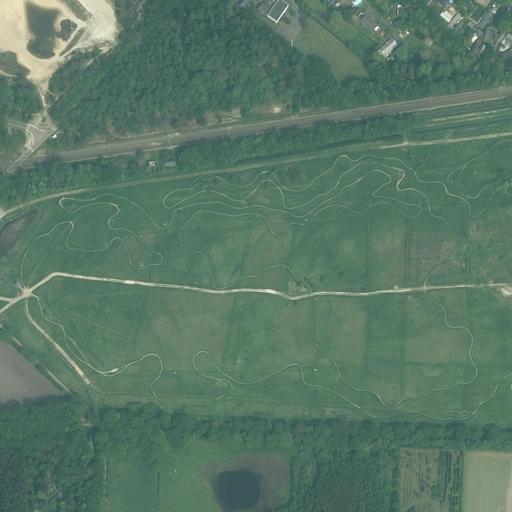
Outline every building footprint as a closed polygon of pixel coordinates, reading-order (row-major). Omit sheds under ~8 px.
[(232,0),(234,1),(233,2),(238,7),(238,6),(245,0),(263,0),(265,2),(264,5),(262,4),(257,10),(276,24),(288,7),(282,2),(279,1),(278,0),(232,0)] [(379,54),(381,57),(396,43),(389,36),(373,51),(377,55),(379,54)] [(479,53),(483,44),(474,40),(470,49),(479,53)] [(267,66),(266,65),(261,70),(261,71),(262,71),(262,75),(266,76),(274,69),(274,66),(270,66),(270,64),(267,66)] [(254,83),(246,77),(241,82),(248,89),(254,83)]
